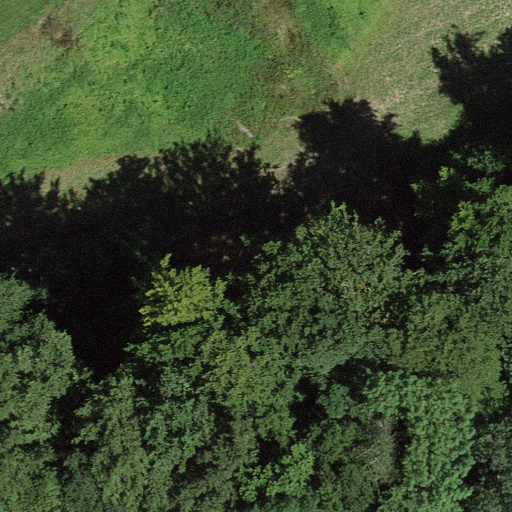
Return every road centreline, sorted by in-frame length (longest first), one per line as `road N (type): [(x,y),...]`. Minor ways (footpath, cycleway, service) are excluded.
road 1 (motorway): [(345,0),(31,511)]
road 2 (motorway): [(326,511),(511,210)]
road 3 (track): [(94,511),(36,437),(23,376),(47,335),(116,305)]
